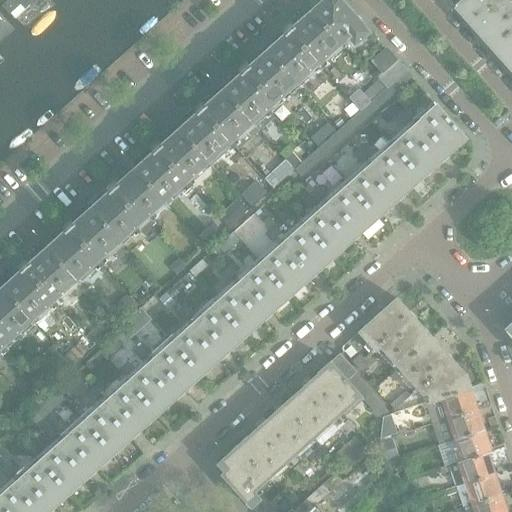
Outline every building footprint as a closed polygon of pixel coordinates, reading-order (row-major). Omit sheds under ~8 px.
[(2,0),(0,2),(0,3),(25,31),(54,5),(48,0),(2,0)] [(362,23),(341,0),(321,0),(310,10),(341,44),(344,41),(350,48),(369,32),(362,24),(362,23)] [(511,29),(511,5),(507,0),(460,0),(454,5),(492,47),(511,29)] [(341,44),(310,10),(267,49),(297,83),(341,44)] [(0,40),(13,29),(0,13),(0,61),(3,59),(0,56),(0,40)] [(511,69),(511,29),(492,47),(511,69)] [(297,83),(267,49),(222,89),(252,123),(297,83)] [(372,62),(382,73),(396,61),(386,49),(372,62)] [(400,75),(405,70),(397,61),(396,61),(382,73),(376,78),(378,81),(385,88),(386,87),(391,83),(396,79),(400,75)] [(407,82),(411,77),(405,70),(400,75),(407,82)] [(407,82),(400,75),(396,79),(402,86),(407,82)] [(402,86),(396,79),(391,83),(397,90),(402,86)] [(385,88),(378,81),(374,84),(381,92),(382,91),(385,88)] [(397,90),(391,83),(386,87),(393,94),(397,90)] [(381,92),(374,84),(370,88),(377,96),(377,95),(381,92)] [(393,94),(386,87),(385,88),(382,91),(388,98),(393,94)] [(377,96),(370,88),(366,91),(373,99),(377,96)] [(252,123),(222,89),(178,128),(208,162),(230,143),(238,150),(259,131),(252,123)] [(373,99),(366,91),(362,95),(369,103),(373,99)] [(388,98),(382,91),(381,92),(377,95),(384,102),(388,98)] [(384,102),(377,95),(377,96),(373,99),(379,107),(384,102)] [(406,108),(410,104),(402,95),(393,103),(401,111),(401,112),(408,120),(413,115),(406,108)] [(379,107),(373,99),(369,103),(368,104),(375,111),(379,107)] [(375,111),(368,104),(364,108),(370,115),(375,111)] [(465,138),(436,105),(414,125),(391,145),(422,179),(431,170),(430,169),(447,155),(465,138)] [(370,115),(364,108),(360,111),(359,112),(365,119),(370,115)] [(365,119),(359,112),(354,116),(361,123),(365,119)] [(408,120),(401,112),(396,116),(403,124),(408,120)] [(361,123),(354,116),(350,120),(356,128),(361,123)] [(324,138),(335,129),(327,120),(317,129),(319,131),(318,131),(324,138)] [(356,128),(350,120),(345,124),(352,132),(356,128)] [(352,132),(345,124),(340,128),(347,136),(352,132)] [(208,162),(178,128),(134,167),(164,201),(208,162)] [(347,136),(340,128),(339,130),(336,133),(342,140),(347,136)] [(342,140),(336,133),(331,137),(338,144),(342,140)] [(338,144),(331,137),(326,141),(333,148),(338,144)] [(333,148),(326,141),(322,145),(329,153),(333,148)] [(312,152),(304,142),(300,145),(308,155),(312,152)] [(364,159),(357,151),(349,142),(343,147),(352,157),(353,156),(360,163),(364,159)] [(308,155),(300,145),(298,147),(298,154),(303,160),(308,155)] [(329,153),(322,145),(317,149),(324,157),(329,153)] [(422,179),(391,145),(347,184),(378,218),(387,210),(386,209),(394,202),(411,187),(412,187),(422,179)] [(369,155),(362,147),(357,151),(364,159),(369,155)] [(324,157),(317,149),(313,153),(319,161),(324,157)] [(319,161),(313,153),(309,156),(308,157),(315,165),(319,161)] [(315,165),(308,157),(303,161),(310,169),(315,165)] [(292,169),(283,158),(273,166),(283,178),(292,169)] [(310,169),(303,161),(299,166),(306,173),(310,169)] [(306,173),(299,166),(294,170),(301,178),(306,173)] [(164,201),(134,167),(90,207),(120,241),(164,201)] [(325,194),(309,177),(305,181),(308,185),(320,198),(325,194)] [(378,218),(347,184),(304,224),(334,257),(343,249),(342,248),(359,233),(367,226),(368,227),(378,218)] [(263,197),(252,185),(239,196),(251,208),(263,197)] [(320,198),(308,185),(303,189),(315,203),(320,198)] [(120,241),(90,207),(47,246),(76,279),(120,241)] [(238,219),(229,209),(219,218),(228,228),(238,219)] [(276,238),(262,222),(254,213),(249,218),(264,236),(265,235),(272,242),(276,238)] [(281,234),(274,226),(275,225),(268,217),(262,222),(276,238),(281,234)] [(206,246),(221,232),(213,223),(198,236),(206,246)] [(334,257),(304,224),(259,263),(289,297),(299,288),(298,287),(299,287),(323,265),(324,266),(334,257)] [(76,279),(47,246),(2,286),(32,319),(76,279)] [(225,255),(218,247),(211,253),(218,261),(225,255)] [(195,278),(207,266),(202,260),(189,272),(195,278)] [(289,297),(259,263),(215,302),(246,336),(255,328),(254,327),(263,320),(279,305),(280,305),(289,297)] [(237,273),(230,265),(225,269),(226,270),(232,277),(237,273)] [(232,277),(226,270),(225,269),(220,274),(227,281),(232,277)] [(0,347),(32,319),(2,286),(0,287),(0,347)] [(179,293),(173,287),(167,293),(172,299),(179,293)] [(122,319),(138,305),(127,293),(112,308),(122,319)] [(398,367),(432,337),(423,327),(422,327),(396,298),(358,332),(376,352),(381,347),(398,367)] [(246,336),(215,302),(171,342),(202,376),(211,367),(210,366),(218,360),(235,344),(236,345),(246,336)] [(193,312),(186,305),(181,309),(188,317),(193,312)] [(188,317),(181,309),(177,313),(183,321),(188,317)] [(94,344),(111,329),(103,321),(87,336),(94,344)] [(470,388),(465,374),(464,375),(447,355),(440,348),(441,347),(432,337),(398,367),(422,394),(426,393),(429,402),(470,388)] [(110,357),(119,348),(113,341),(103,350),(110,357)] [(202,376),(171,342),(128,381),(158,415),(167,406),(174,399),(191,383),(192,384),(202,376)] [(149,352),(142,344),(138,348),(145,355),(149,352)] [(145,355),(138,348),(134,352),(140,359),(145,355)] [(390,415),(355,374),(356,373),(339,354),(331,362),(360,397),(379,418),(383,417),(390,415)] [(356,367),(364,359),(360,355),(352,362),(356,367)] [(360,371),(368,364),(364,359),(356,367),(360,371)] [(360,397),(331,362),(330,361),(318,372),(319,372),(295,394),(294,394),(283,403),(314,438),(360,397)] [(63,395),(72,387),(66,381),(57,389),(63,395)] [(158,415),(128,381),(83,420),(114,454),(123,446),(123,445),(139,430),(147,423),(148,423),(158,415)] [(105,391),(98,383),(94,387),(101,395),(105,391)] [(101,395),(94,387),(89,391),(96,399),(101,395)] [(477,410),(470,388),(429,402),(432,413),(437,412),(437,411),(442,409),(445,421),(477,410)] [(51,414),(66,400),(56,390),(34,410),(49,426),(56,419),(51,414)] [(395,410),(410,396),(405,391),(390,405),(395,410)] [(314,438),(283,403),(273,413),(273,414),(249,435),(248,435),(237,444),(268,479),(314,438)] [(56,434),(34,410),(27,416),(43,433),(44,431),(51,438),(56,434)] [(484,430),(477,410),(445,421),(452,441),(484,430)] [(382,418),(379,439),(397,434),(391,415),(382,418)] [(355,427),(348,419),(343,424),(351,432),(355,427)] [(114,454),(83,420),(39,460),(70,494),(79,485),(79,484),(86,477),(104,462),(104,463),(114,454)] [(351,432),(343,424),(339,428),(346,436),(351,432)] [(491,452),(484,430),(452,441),(458,462),(487,453),(491,452)] [(392,439),(380,443),(386,461),(398,457),(392,439)] [(270,511),(253,492),(268,479),(237,444),(227,454),(227,455),(217,464),(224,471),(221,474),(255,511),(270,511)] [(494,474),(487,453),(458,462),(439,469),(440,474),(450,471),(455,486),(494,474)] [(70,494),(39,460),(0,494),(0,503),(7,511),(47,511),(51,509),(59,501),(60,502),(70,494)] [(309,469),(302,461),(298,465),(305,473),(309,469)] [(17,470),(10,462),(5,466),(12,474),(17,470)] [(305,473),(298,465),(293,469),(300,477),(305,473)] [(12,474),(5,466),(1,471),(7,478),(12,474)] [(501,494),(494,474),(455,486),(445,490),(447,496),(458,492),(463,507),(501,494)] [(305,511),(311,507),(315,503),(339,482),(333,475),(291,511),(291,510),(288,511),(305,511)] [(332,507),(343,498),(334,488),(317,504),(324,511),(329,511),(333,509),(332,507)] [(414,498),(409,488),(400,492),(405,502),(414,498)] [(298,500),(292,494),(287,499),(290,504),(292,505),(298,500)] [(506,511),(501,494),(463,507),(450,511),(506,511)] [(282,511),(290,504),(287,499),(278,507),(282,511)]
